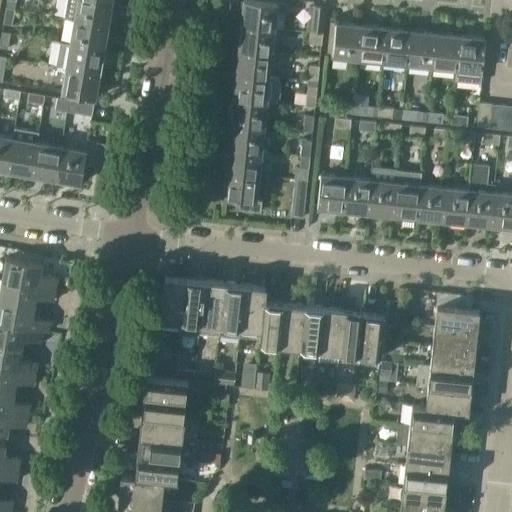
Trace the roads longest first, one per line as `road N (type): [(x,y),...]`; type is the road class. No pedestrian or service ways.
road 1 (residential): [(511,278),(134,235)]
road 2 (residential): [(67,511),(134,235)]
road 3 (residential): [(134,235),(170,0)]
road 4 (residential): [(134,235),(0,211)]
